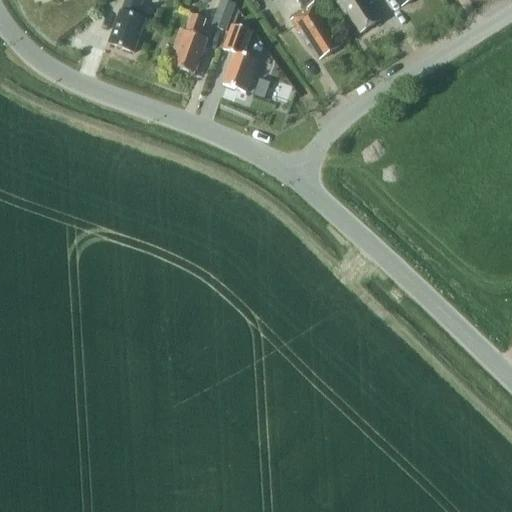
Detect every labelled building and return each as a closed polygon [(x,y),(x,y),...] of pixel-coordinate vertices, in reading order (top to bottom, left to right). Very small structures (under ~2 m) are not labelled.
[(126,0),(110,45),(135,54),(146,22),(138,19),(144,3),(135,0),(126,0)] [(263,0),(250,0),(258,12),(265,8),(261,1),(263,0)] [(325,0),(298,0),(307,12),(293,22),(301,34),(302,33),(320,61),(339,48),(323,23),(327,20),(318,7),(327,1),(325,0)] [(372,6),(367,0),(335,0),(345,15),(347,14),(359,35),(379,24),(369,8),(372,6)] [(212,28),(228,33),(237,6),(222,1),(212,28)] [(173,68),(195,75),(207,39),(200,37),(205,20),(192,16),(187,31),(181,30),(175,50),(178,51),(173,68)] [(223,86),(247,95),(259,63),(245,58),(253,33),(232,26),(223,50),(234,54),(223,86)] [(260,80),(254,98),(265,101),(271,84),(260,80)]
